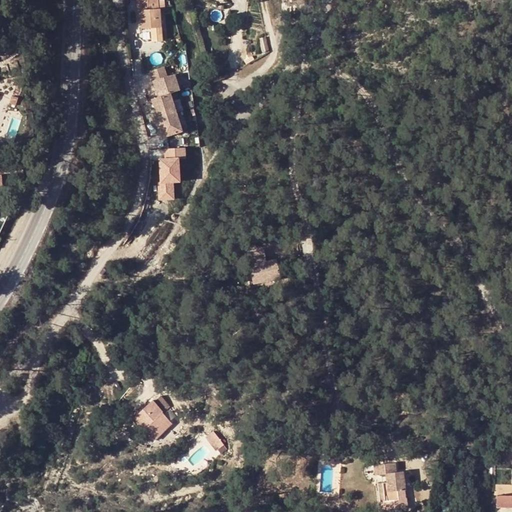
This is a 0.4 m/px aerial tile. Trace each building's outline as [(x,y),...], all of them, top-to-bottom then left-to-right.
[(135,0),(135,8),(138,8),(141,25),(148,24),(148,29),(151,29),(152,38),(162,37),(157,0),(135,0)] [(262,55),(269,53),(267,40),(259,41),(262,55)] [(171,88),(181,86),(177,70),(170,72),(168,63),(154,66),(161,91),(171,88)] [(161,91),(154,93),(160,112),(176,107),(171,88),(161,91)] [(181,125),(176,107),(160,112),(164,129),(181,125)] [(175,142),(165,143),(166,153),(160,153),(160,176),(158,176),(158,192),(167,192),(172,192),(171,175),(178,175),(177,153),(184,152),(184,142),(175,142)] [(262,242),(242,242),(243,257),(246,257),(247,276),(274,275),(274,256),(262,256),(262,242)] [(155,401),(136,419),(155,440),(175,423),(155,401)] [(206,434),(220,452),(227,447),(213,429),(206,434)] [(386,475),(387,484),(388,493),(398,492),(405,491),(406,491),(404,474),(397,474),(396,465),(374,467),(375,476),(386,475)] [(387,484),(383,485),(385,503),(399,502),(398,492),(388,493),(387,484)] [(385,503),(383,485),(379,485),(381,511),(387,511),(408,510),(407,501),(406,501),(405,491),(398,492),(399,502),(385,503)] [(511,495),(502,496),(502,508),(511,507),(511,495)]
